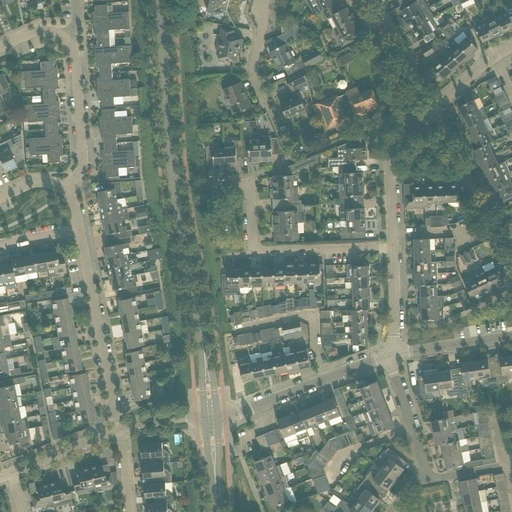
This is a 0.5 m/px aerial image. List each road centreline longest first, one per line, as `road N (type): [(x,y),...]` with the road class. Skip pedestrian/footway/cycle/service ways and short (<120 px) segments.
road 1 (tertiary): [(207,370),(181,229),(161,0)]
road 2 (residential): [(393,247),(259,247),(251,239),(248,184),(209,185)]
road 3 (residential): [(118,427),(79,229)]
road 4 (unclassified): [(69,40),(83,151),(66,192)]
road 5 (residential): [(392,233),(389,161),(401,135),(432,107)]
road 6 (residential): [(260,407),(387,356)]
road 7 (residential): [(429,479),(387,356)]
